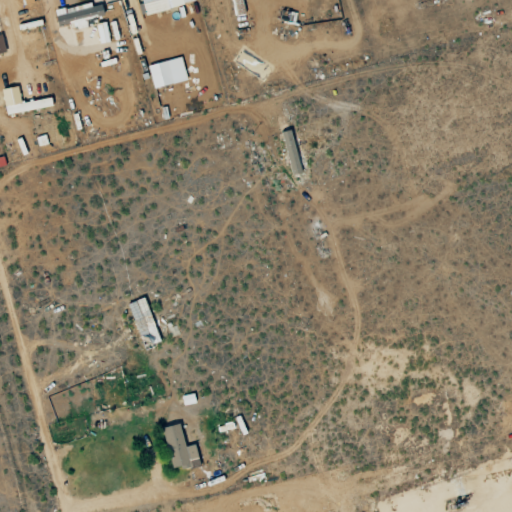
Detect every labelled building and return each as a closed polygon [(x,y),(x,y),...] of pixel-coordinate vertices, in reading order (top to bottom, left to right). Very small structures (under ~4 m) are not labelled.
[(193,4),(192,0),(139,0),(143,15),(193,4)] [(56,27),(71,24),(72,31),(85,29),(84,20),(102,17),(99,3),(53,12),(56,27)] [(98,45),(108,43),(103,23),(94,25),(98,45)] [(152,89),(171,85),(165,62),(146,66),(152,89)] [(0,94),(4,116),(51,107),(50,98),(19,104),(16,87),(0,90),(0,94)] [(298,174),(290,131),(280,132),(288,176),(298,174)] [(168,470),(188,466),(186,461),(196,459),(193,445),(182,447),(178,424),(160,428),(168,470)]
